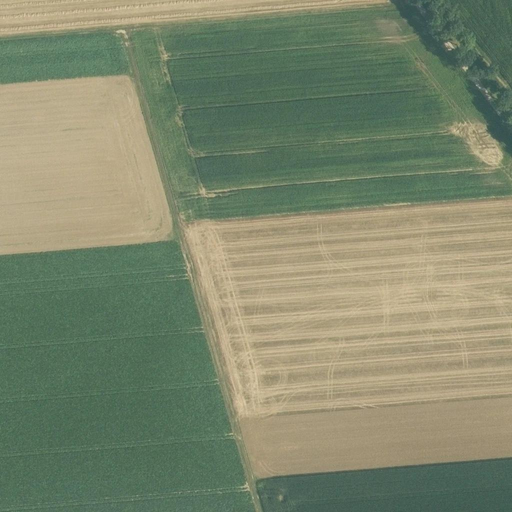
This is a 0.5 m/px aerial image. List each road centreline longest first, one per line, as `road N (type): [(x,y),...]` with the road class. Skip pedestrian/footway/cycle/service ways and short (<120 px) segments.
road 1 (track): [(0,47),(129,36),(265,511)]
road 2 (track): [(413,8),(129,36)]
road 3 (track): [(407,0),(511,137)]
road 4 (track): [(511,100),(439,0)]
